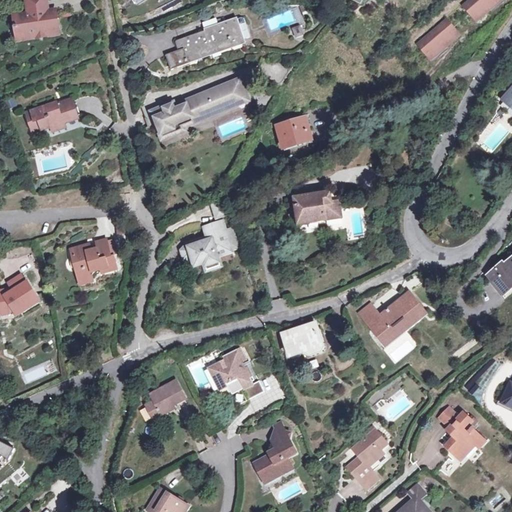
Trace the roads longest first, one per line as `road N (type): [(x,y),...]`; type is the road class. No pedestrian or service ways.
road 1 (unclassified): [(142,355),(318,309),(393,277),(425,252)]
road 2 (tertiary): [(511,26),(423,188),(411,222),(425,252)]
road 3 (unclassified): [(142,355),(141,305),(156,244),(137,206)]
road 4 (unclassified): [(106,511),(97,485),(119,415),(120,364)]
road 5 (residential): [(0,225),(137,206)]
road 6 (unclassified): [(0,411),(120,364)]
